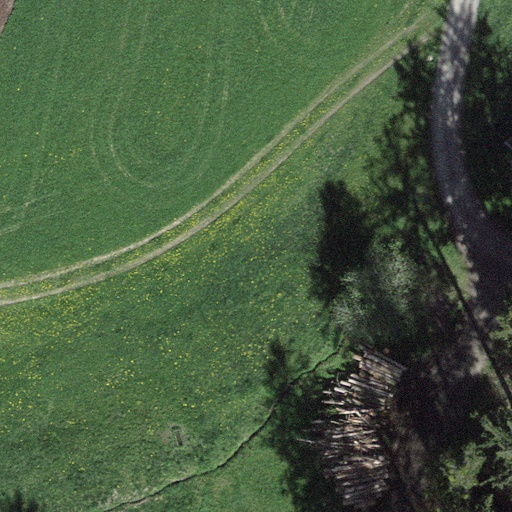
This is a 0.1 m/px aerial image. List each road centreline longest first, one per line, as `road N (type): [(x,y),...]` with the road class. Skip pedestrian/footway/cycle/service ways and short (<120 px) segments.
road 1 (track): [(464,0),(448,105),(453,192),(464,219),(511,259)]
road 2 (track): [(511,259),(405,511)]
